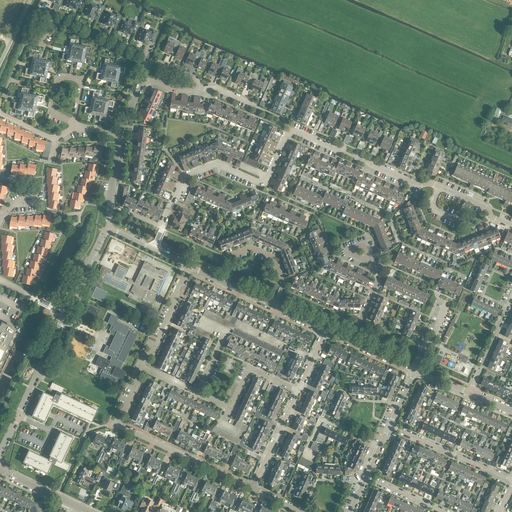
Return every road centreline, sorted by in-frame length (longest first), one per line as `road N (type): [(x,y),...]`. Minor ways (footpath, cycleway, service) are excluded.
road 1 (residential): [(252,489),(115,424),(142,366)]
road 2 (residential): [(0,105),(26,44),(39,43),(50,20),(149,62)]
road 3 (residential): [(291,131),(265,181),(217,164),(184,176),(162,229)]
road 4 (residential): [(0,455),(66,314)]
road 5 (residential): [(511,480),(390,425)]
road 6 (residential): [(412,182),(291,131)]
